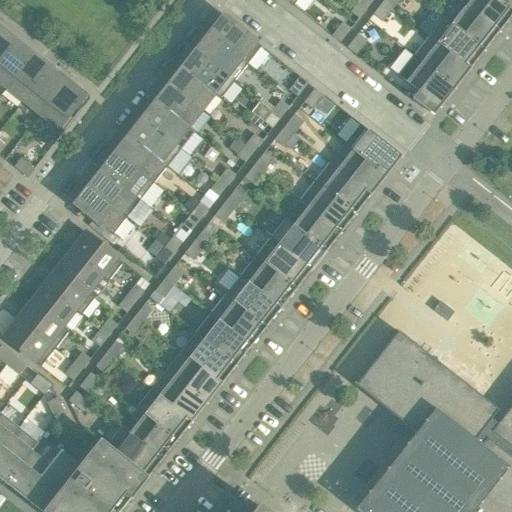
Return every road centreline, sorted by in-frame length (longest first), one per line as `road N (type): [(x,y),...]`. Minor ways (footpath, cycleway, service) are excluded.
road 1 (residential): [(173,511),(447,165)]
road 2 (residential): [(0,252),(199,0)]
road 3 (residential): [(447,165),(236,0)]
